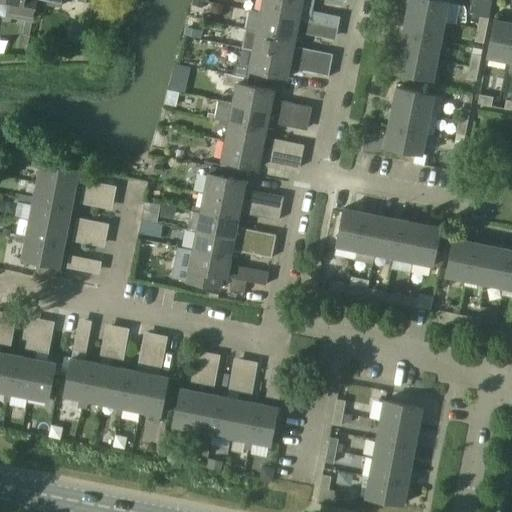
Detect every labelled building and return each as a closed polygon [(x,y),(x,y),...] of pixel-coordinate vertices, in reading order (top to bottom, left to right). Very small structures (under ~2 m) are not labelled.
[(0,0),(0,1),(9,3),(6,16),(32,22),(36,1),(35,0),(0,0)] [(250,11),(319,25),(318,26),(322,26),(325,15),(316,13),(316,16),(311,15),(314,5),(287,0),(262,0),(260,12),(250,11)] [(409,0),(406,16),(445,24),(445,22),(456,24),(460,5),(454,4),(454,0),(409,0)] [(250,11),(246,30),(295,40),(297,31),(305,33),(306,31),(317,34),(318,26),(319,25),(250,11)] [(406,16),(403,35),(441,43),(445,24),(406,16)] [(480,17),(478,30),(487,32),(490,19),(480,17)] [(487,59),(507,63),(511,37),(511,23),(495,20),(487,59)] [(246,30),(242,50),(330,67),(333,55),(298,49),(298,51),(293,50),(295,40),(246,30)] [(475,42),(485,44),(487,32),(478,30),(475,42)] [(399,54),(438,62),(441,43),(403,35),(399,54)] [(225,74),(224,75),(249,80),(251,72),(287,79),(289,68),(294,70),(294,72),(328,79),(330,67),(242,50),(240,64),(236,63),(234,75),(225,74)] [(395,74),(434,81),(438,62),(399,54),(395,74)] [(470,67),(479,69),(482,57),(473,55),(470,67)] [(468,79),(477,81),(479,69),(470,67),(468,79)] [(218,102),(270,112),(277,113),(290,116),(292,104),(280,102),(280,103),(272,102),(274,91),(248,86),(249,80),(224,75),(223,85),(236,88),(233,103),(218,100),(218,102)] [(392,109),(430,117),(434,98),(396,90),(392,109)] [(479,104),(492,107),(494,98),(480,95),(479,104)] [(220,120),(220,121),(267,131),(268,122),(270,112),(218,102),(214,119),(220,120)] [(388,128),(427,136),(430,117),(392,109),(388,128)] [(461,109),(459,122),(468,123),(470,111),(461,109)] [(290,116),(277,113),(270,112),(268,122),(275,123),(275,125),(288,127),(290,116)] [(228,126),(225,142),(263,149),(267,131),(220,121),(220,125),(228,126)] [(456,134),(465,136),(468,123),(459,122),(456,134)] [(384,148),(423,156),(427,136),(388,128),(384,148)] [(267,162),(300,169),(302,158),(282,154),(283,153),(270,151),(263,149),(225,142),(221,162),(259,169),(261,159),(268,160),(267,162)] [(270,151),(283,153),(284,145),(272,142),(270,151)] [(451,160),(460,162),(463,148),(454,147),(451,160)] [(37,184),(75,191),(78,171),(40,164),(37,184)] [(208,174),(205,194),(243,202),(247,182),(208,174)] [(33,203),(71,210),(75,191),(37,184),(33,203)] [(82,193),(95,195),(97,187),(84,184),(82,193)] [(81,201),(93,204),(95,195),(82,193),(81,201)] [(193,206),(192,212),(239,221),(241,212),(247,213),(247,215),(279,221),(281,209),(249,203),(243,202),(205,194),(202,207),(193,206)] [(249,203),(281,209),(284,198),(264,194),(263,197),(251,195),(249,203)] [(143,210),(159,213),(161,205),(145,202),(143,210)] [(33,203),(29,222),(67,229),(71,210),(33,203)] [(337,248),(356,252),(364,213),(344,209),(337,248)] [(197,231),(197,232),(274,247),(276,236),(237,228),(239,221),(192,212),(189,229),(197,231)] [(356,252),(375,256),(383,217),(364,213),(356,252)] [(375,256),(394,259),(402,221),(383,217),(375,256)] [(141,220),(139,232),(155,236),(157,223),(141,220)] [(394,259),(413,263),(421,224),(402,221),(394,259)] [(25,241),(63,248),(67,229),(29,222),(25,241)] [(75,230),(88,233),(89,224),(77,222),(75,230)] [(413,263),(433,267),(441,228),(421,224),(413,263)] [(73,239),(86,241),(88,233),(75,230),(73,239)] [(197,232),(193,251),(231,258),(233,248),(240,250),(239,253),(271,259),(274,247),(197,232)] [(466,281),(474,243),(453,239),(446,278),(466,281)] [(22,260),(60,268),(63,248),(25,241),(22,260)] [(485,285),(493,247),(474,243),(466,281),(465,286),(474,287),(475,283),(485,285)] [(485,285),(505,289),(511,251),(511,250),(493,247),(485,285)] [(187,283),(219,289),(220,288),(219,288),(221,277),(266,286),(268,273),(236,267),(236,270),(229,269),(231,258),(193,251),(187,283)] [(67,269),(80,272),(82,262),(69,260),(67,269)] [(328,290),(342,293),(344,284),(330,282),(328,290)] [(355,295),(367,298),(369,289),(357,287),(355,295)] [(367,298),(380,300),(381,292),(369,289),(367,298)] [(392,303),(405,305),(407,297),(394,294),(392,303)] [(405,305),(417,308),(419,299),(407,297),(405,305)] [(438,320),(451,323),(453,314),(439,311),(438,320)] [(464,325),(477,328),(479,319),(466,317),(464,325)] [(477,328),(489,330),(490,322),(479,319),(477,328)] [(502,332),(511,334),(511,325),(504,324),(502,332)] [(0,341),(0,345),(8,347),(10,334),(2,332),(0,341)] [(28,351),(37,352),(39,340),(31,338),(28,351)] [(73,351),(83,353),(85,340),(76,338),(73,351)] [(37,352),(45,354),(48,341),(39,340),(37,352)] [(103,357),(112,358),(114,346),(106,344),(103,357)] [(112,358),(120,360),(123,347),(114,346),(112,358)] [(141,364),(150,366),(152,353),(144,351),(141,364)] [(3,402),(8,402),(16,357),(0,353),(0,392),(4,394),(3,402)] [(150,366),(158,367),(161,355),(152,353),(150,366)] [(8,402),(12,403),(13,395),(28,398),(36,360),(16,357),(8,402)] [(82,409),(91,362),(72,358),(64,397),(80,400),(78,408),(82,409)] [(36,360),(28,398),(48,402),(55,364),(36,360)] [(103,404),(110,366),(91,362),(82,409),(88,410),(89,402),(103,404)] [(120,417),(129,370),(110,366),(103,404),(117,407),(115,416),(120,417)] [(127,409),(141,412),(148,374),(129,370),(120,417),(125,418),(127,409)] [(194,383),(202,385),(205,373),(196,371),(194,383)] [(202,385),(211,387),(213,374),(205,373),(202,385)] [(153,424),(159,425),(161,416),(168,378),(148,374),(141,412),(155,415),(153,424)] [(231,391),(240,393),(242,380),(234,378),(231,391)] [(240,393),(248,394),(251,382),(242,380),(240,393)] [(269,398),(279,400),(281,388),(272,386),(269,398)] [(194,431),(201,393),(182,389),(174,427),(173,436),(179,437),(180,428),(194,431)] [(211,443),(220,397),(201,393),(194,431),(208,434),(207,442),(211,443)] [(231,438),(239,400),(220,397),(211,443),(217,444),(218,436),(231,438)] [(244,450),(248,450),(258,404),(239,400),(231,438),(246,441),(244,450)] [(335,412),(344,414),(346,402),(337,400),(335,412)] [(381,421),(419,428),(423,408),(385,401),(381,421)] [(248,450),(254,452),(256,443),(270,446),(277,408),(258,404),(248,450)] [(333,425),(341,427),(344,414),(335,412),(333,425)] [(381,421),(377,440),(415,447),(419,428),(381,421)] [(328,450),(337,452),(339,440),(330,438),(328,450)] [(374,459),(412,466),(415,447),(377,440),(374,459)] [(326,463),(334,465),(337,452),(328,450),(326,463)] [(370,478),(408,485),(412,466),(374,459),(370,478)] [(318,500),(336,504),(338,492),(329,490),(332,478),(323,476),(318,500)] [(367,498),(404,505),(408,485),(370,478),(367,498)]
